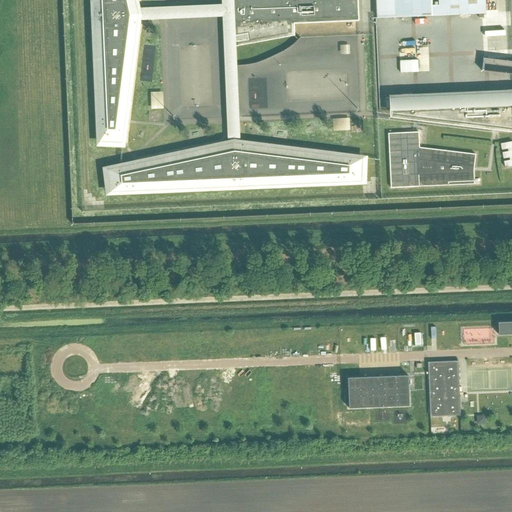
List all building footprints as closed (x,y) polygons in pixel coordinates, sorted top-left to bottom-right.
[(93,0),(99,142),(122,143),(138,14),(135,0),(93,0)] [(233,0),(234,11),(236,46),(294,36),(294,24),(358,21),(357,0),(233,0)] [(484,0),(385,0),(386,17),(440,15),(485,13),(484,0)] [(419,59),(401,60),(401,72),(428,71),(428,50),(419,50),(419,59)] [(511,89),(389,95),(390,117),(511,131),(511,89)] [(152,92),(153,108),(165,108),(164,91),(152,92)] [(334,130),(351,129),(350,118),(333,118),(334,130)] [(418,132),(388,133),(391,188),(474,184),(474,171),(474,167),(476,154),(419,148),(418,132)] [(511,141),(501,144),(502,150),(507,149),(508,152),(502,153),(503,159),(509,158),(510,160),(504,161),(505,167),(511,165),(511,141)] [(362,158),(234,142),(107,169),(110,192),(361,181),(362,158)] [(511,322),(499,323),(500,335),(511,334),(511,322)] [(459,362),(428,363),(431,417),(461,416),(459,362)] [(410,406),(409,376),(348,379),(350,409),(410,406)]
